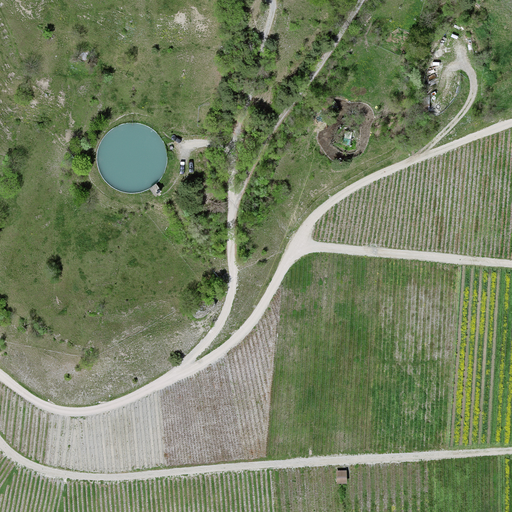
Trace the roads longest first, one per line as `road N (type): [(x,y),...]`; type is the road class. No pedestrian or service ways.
road 1 (track): [(511,452),(105,480),(49,475),(0,449)]
road 2 (track): [(171,375),(196,369),(238,336),(311,223),(357,187),(511,125)]
road 3 (track): [(171,375),(202,347),(225,309),(228,167),(267,24),(266,0)]
road 4 (track): [(228,198),(363,0)]
road 5 (track): [(511,268),(296,245)]
road 6 (track): [(0,379),(46,412),(82,416),(171,375)]
